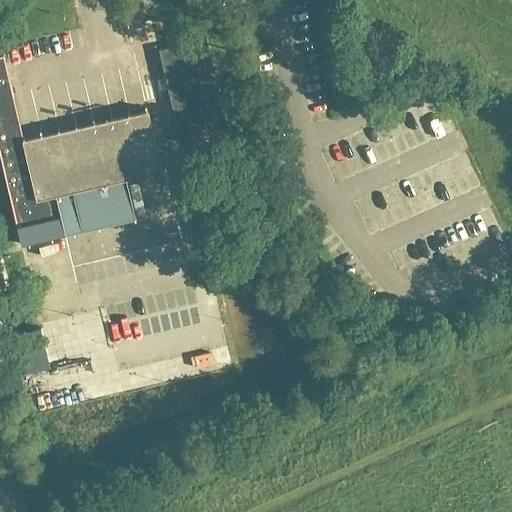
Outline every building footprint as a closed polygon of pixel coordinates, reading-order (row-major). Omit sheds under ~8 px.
[(228,134),(206,40),(158,51),(180,145),(228,134)] [(26,47),(27,63),(71,61),(71,45),(26,47)] [(125,179),(161,171),(147,109),(22,138),(3,56),(0,56),(0,158),(19,244),(134,217),(125,179)] [(253,246),(234,253),(239,268),(259,261),(253,246)] [(48,367),(39,328),(16,333),(25,372),(48,367)]
